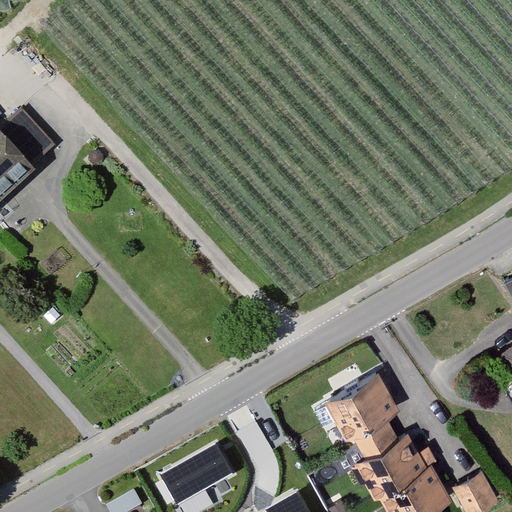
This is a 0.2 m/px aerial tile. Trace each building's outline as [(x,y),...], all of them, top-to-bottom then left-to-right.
[(18,113),(0,131),(0,140),(31,172),(54,149),(18,113)] [(0,201),(31,172),(0,140),(0,201)] [(511,275),(500,283),(511,302),(511,275)] [(511,347),(498,357),(511,378),(511,347)] [(404,403),(381,365),(327,397),(351,436),(355,433),(390,412),(404,403)] [(390,412),(355,433),(366,452),(398,432),(402,431),(390,412)] [(401,437),(398,432),(366,452),(358,457),(393,511),(429,511),(454,497),(412,430),(401,437)] [(162,477),(181,510),(236,480),(217,447),(162,477)] [(452,478),(470,509),(500,492),(483,461),(452,478)] [(310,511),(301,493),(267,511),(310,511)]
